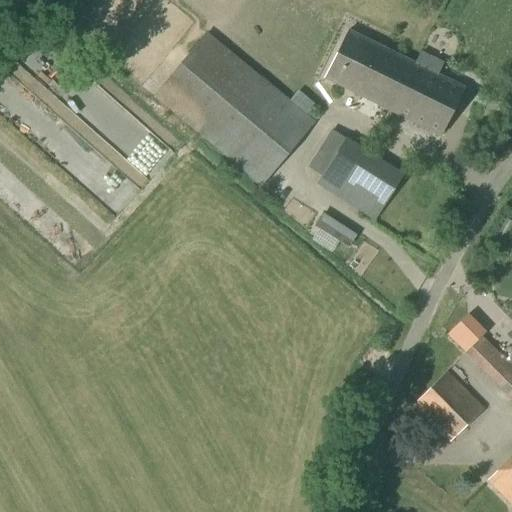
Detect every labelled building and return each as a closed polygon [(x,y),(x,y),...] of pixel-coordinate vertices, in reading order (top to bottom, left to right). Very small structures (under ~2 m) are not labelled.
[(440,136),(463,88),(348,32),(325,79),(440,136)] [(289,102),(207,33),(152,98),(261,188),(314,123),(306,116),(314,105),(297,92),(289,102)] [(41,144),(122,220),(147,194),(66,118),(41,144)] [(383,219),(402,186),(343,153),(325,185),(383,219)] [(511,367),(511,366),(511,352),(509,349),(506,353),(485,332),(480,338),(472,330),(463,339),(459,335),(457,337),(447,326),(442,331),(464,354),(511,401),(511,367)] [(449,444),(484,410),(447,372),(411,406),(449,444)] [(511,457),(487,482),(511,506),(511,457)]
